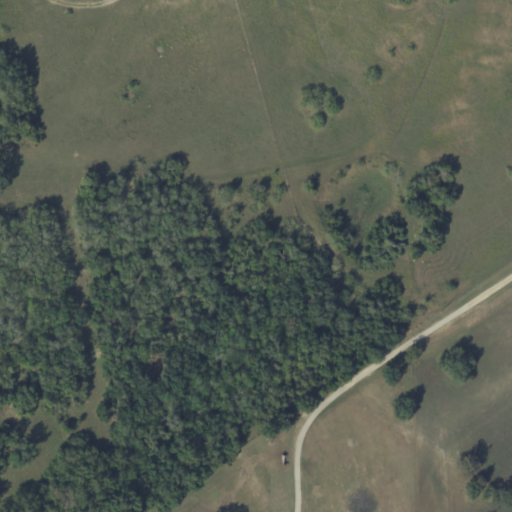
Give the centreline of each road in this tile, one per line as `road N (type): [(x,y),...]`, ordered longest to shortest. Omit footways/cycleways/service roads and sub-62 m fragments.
road 1 (residential): [(511,280),(325,402),(106,484),(0,485)]
road 2 (residential): [(129,0),(168,268),(207,359),(221,439)]
